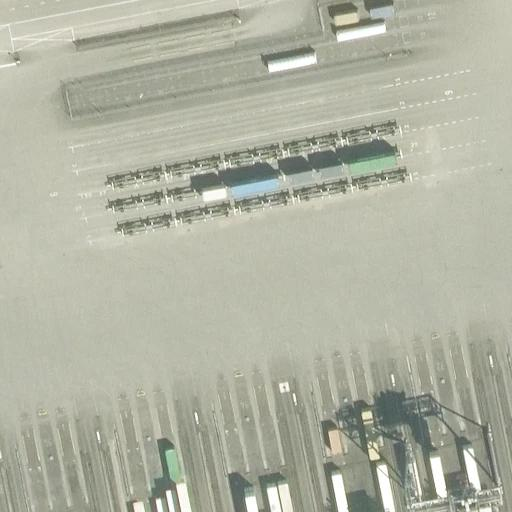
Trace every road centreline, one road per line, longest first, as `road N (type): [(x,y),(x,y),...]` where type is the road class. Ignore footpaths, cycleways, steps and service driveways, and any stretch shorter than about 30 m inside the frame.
road 1 (unknown): [(0,398),(461,307)]
road 2 (unknown): [(511,132),(461,307)]
